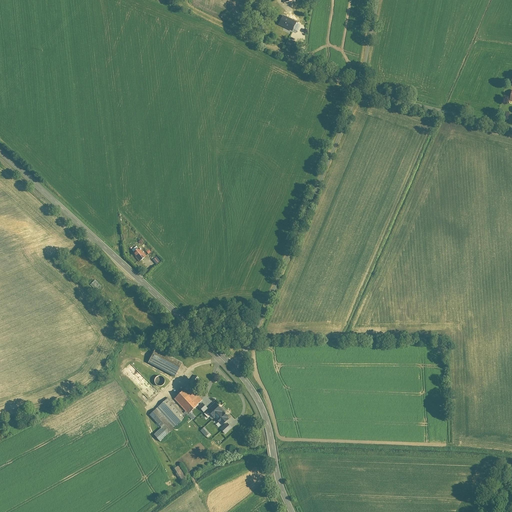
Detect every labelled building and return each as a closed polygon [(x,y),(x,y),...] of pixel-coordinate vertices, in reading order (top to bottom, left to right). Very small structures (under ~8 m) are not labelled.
[(296,23),(282,16),(277,26),(292,32),(296,23)] [(141,249),(134,254),(141,263),(148,257),(141,249)] [(158,258),(153,262),(157,266),(161,262),(158,258)] [(156,351),(149,365),(176,378),(182,364),(156,351)] [(160,442),(184,420),(184,419),(189,414),(198,406),(197,405),(201,401),(191,390),(199,379),(195,376),(184,390),(174,399),(185,412),(183,414),(168,398),(149,415),(161,429),(154,436),(160,442)] [(156,381),(154,383),(155,387),(159,390),(163,389),(166,386),(166,383),(163,379),(160,378),(158,379),(156,381)] [(215,404),(207,411),(214,419),(215,418),(222,426),(228,420),(221,412),(222,411),(215,404)] [(182,467),(175,471),(182,483),(189,478),(182,467)]
